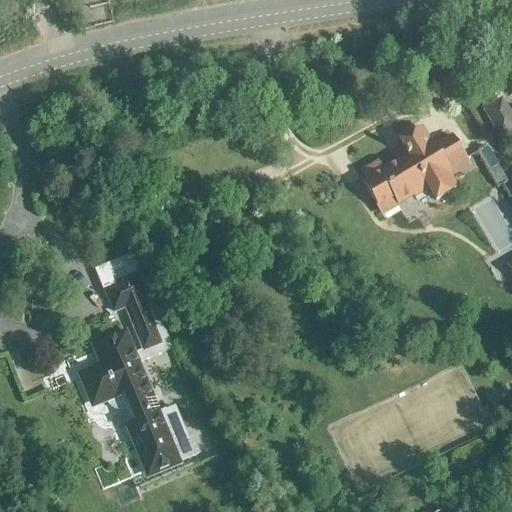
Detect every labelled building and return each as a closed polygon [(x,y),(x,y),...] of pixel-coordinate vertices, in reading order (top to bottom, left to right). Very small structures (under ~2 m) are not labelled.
[(482,111),(500,141),(511,134),(511,115),(502,99),(482,111)] [(451,138),(434,148),(431,143),(429,145),(420,130),(402,141),(399,143),(406,153),(404,154),(406,158),(383,172),(378,165),(362,175),(366,182),(362,184),(377,208),(393,199),(397,206),(413,196),(414,199),(426,192),(424,189),(427,188),(435,202),(456,190),(449,178),(468,166),(451,138)] [(511,252),(486,268),(497,284),(511,275),(511,252)] [(148,350),(169,342),(150,297),(132,255),(96,270),(114,313),(130,306),(148,350)] [(154,398),(150,400),(123,337),(96,349),(104,369),(82,378),(93,406),(103,402),(104,403),(105,405),(107,407),(110,409),(112,411),(115,412),(117,412),(119,413),(122,413),(125,412),(131,427),(128,428),(149,476),(198,456),(191,441),(179,446),(165,412),(160,414),(154,398)]
